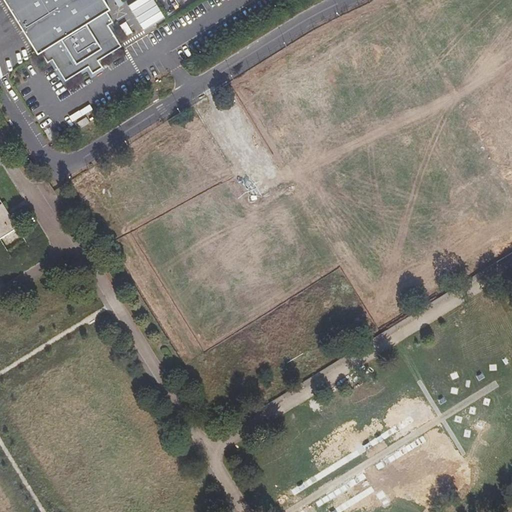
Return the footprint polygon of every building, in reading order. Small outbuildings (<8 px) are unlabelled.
[(101,0),(0,0),(36,55),(39,53),(45,64),(50,61),(63,82),(86,68),(91,75),(99,70),(94,63),(119,47),(106,26),(111,23),(104,12),(108,10),(101,0)] [(78,129),(88,123),(81,109),(70,115),(78,129)] [(0,203),(0,236),(14,229),(0,203)] [(198,391),(187,378),(180,382),(190,397),(198,391)] [(176,410),(164,417),(175,434),(187,427),(176,410)]
